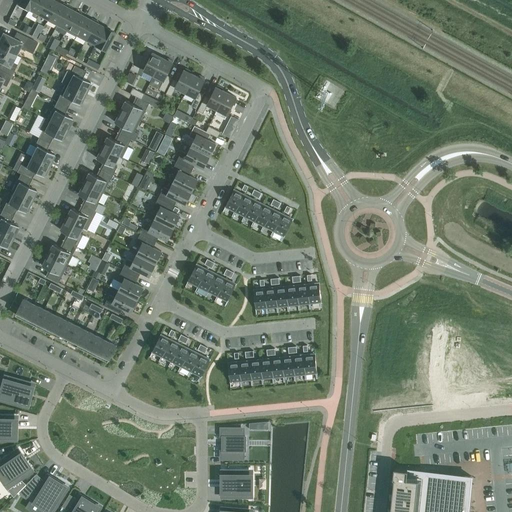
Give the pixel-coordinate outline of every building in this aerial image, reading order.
[(27,11),(33,0),(20,0),(17,6),(27,11)] [(36,18),(45,0),(33,0),(27,11),(28,11),(29,9),(33,11),(32,16),(36,18)] [(53,0),(45,0),(36,18),(38,14),(47,19),(57,2),(53,0)] [(57,2),(47,19),(57,24),(66,7),(57,2)] [(65,31),(76,12),(66,7),(57,24),(66,29),(65,31)] [(76,12),(65,31),(75,36),(85,17),(76,12)] [(85,17),(75,36),(75,37),(76,34),(85,39),(95,22),(85,17)] [(10,19),(7,24),(14,27),(15,23),(16,22),(10,19)] [(94,47),(104,27),(95,22),(85,39),(95,44),(94,46),(94,47)] [(104,27),(94,47),(104,52),(114,32),(104,27)] [(33,32),(31,36),(37,39),(40,33),(34,30),(33,32)] [(3,33),(0,37),(0,46),(15,54),(19,47),(32,53),(37,42),(16,32),(13,38),(3,33)] [(40,33),(37,39),(43,42),(46,36),(40,33)] [(57,45),(54,51),(65,56),(66,54),(68,50),(57,45)] [(11,62),(15,54),(0,46),(0,61),(1,62),(0,64),(0,69),(11,75),(17,64),(11,62)] [(70,47),(67,53),(72,55),(75,50),(70,47)] [(154,75),(162,58),(152,53),(152,54),(150,53),(147,59),(149,60),(144,70),(154,75)] [(162,58),(154,75),(163,80),(159,89),(164,92),(170,80),(165,77),(173,63),(172,63),(173,61),(167,58),(167,60),(162,58)] [(88,59),(86,63),(98,69),(100,65),(88,59)] [(74,65),(65,83),(84,93),(86,89),(88,90),(91,85),(89,84),(90,82),(90,83),(90,82),(82,78),(86,71),(74,65)] [(176,88),(185,92),(194,75),(190,73),(191,71),(185,68),(185,70),(184,70),(177,84),(172,82),(166,94),(171,96),(176,88)] [(6,86),(11,75),(0,69),(0,84),(1,83),(6,86)] [(129,72),(125,81),(132,84),(136,76),(129,72)] [(194,75),(185,92),(195,97),(191,106),(196,109),(202,97),(197,95),(204,80),(205,78),(199,75),(198,77),(194,75)] [(56,101),(68,107),(71,100),(79,104),(79,103),(80,102),(81,103),(84,98),(82,97),(84,93),(65,83),(65,84),(56,101)] [(34,84),(32,88),(39,92),(41,87),(34,84)] [(207,105),(217,109),(226,92),(222,90),(223,88),(217,85),(216,87),(208,101),(203,99),(197,110),(203,113),(207,105)] [(144,94),(133,88),(130,93),(138,97),(142,99),(144,94)] [(226,92),(217,109),(221,112),(220,117),(225,119),(232,104),(234,105),(237,100),(235,99),(236,97),(226,92)] [(125,100),(125,101),(124,104),(122,103),(119,110),(118,110),(140,121),(150,103),(142,99),(138,97),(134,104),(126,100),(125,100)] [(25,101),(22,106),(28,109),(31,104),(25,101)] [(45,118),(66,129),(68,126),(69,127),(73,120),(71,120),(72,118),(72,119),(72,118),(64,114),(68,107),(56,101),(53,108),(47,119),(45,118)] [(193,117),(177,109),(174,115),(190,123),(193,117)] [(11,110),(7,117),(14,121),(18,113),(11,110)] [(140,121),(118,110),(118,111),(115,117),(117,118),(115,121),(114,122),(123,126),(120,133),(131,139),(135,141),(138,133),(135,132),(140,121)] [(231,116),(228,122),(235,126),(238,119),(231,116)] [(38,137),(50,143),(53,136),(61,140),(61,139),(62,138),(63,139),(67,132),(65,131),(66,129),(45,118),(39,129),(42,131),(38,137)] [(171,136),(177,124),(171,121),(165,133),(171,136)] [(191,146),(209,156),(216,144),(207,139),(210,134),(206,132),(194,126),(191,132),(197,134),(191,146)] [(206,132),(210,134),(218,137),(221,132),(209,126),(206,132)] [(100,145),(100,146),(122,157),(131,139),(120,133),(116,140),(114,139),(108,136),(107,136),(106,140),(104,139),(101,146),(100,145)] [(163,140),(170,144),(173,138),(166,134),(163,140)] [(27,154),(48,165),(50,161),(52,162),(54,156),(53,156),(53,154),(54,154),(46,150),(50,143),(38,137),(35,145),(36,146),(31,156),(27,154)] [(122,157),(100,146),(100,147),(97,153),(99,154),(97,157),(96,158),(103,161),(105,162),(102,169),(113,175),(117,167),(114,166),(119,156),(122,157)] [(176,162),(190,168),(193,163),(203,168),(209,156),(191,146),(187,154),(182,151),(176,162)] [(147,148),(143,154),(152,159),(155,153),(147,148)] [(48,165),(27,154),(22,164),(20,164),(17,172),(20,173),(32,179),(35,172),(43,176),(43,175),(44,174),(45,175),(48,169),(46,168),(48,165)] [(173,182),(191,192),(198,180),(187,174),(190,168),(176,162),(171,172),(176,175),(173,182)] [(82,181),(82,182),(103,192),(108,182),(109,182),(113,175),(102,169),(98,176),(89,172),(87,176),(86,175),(82,182),(82,181)] [(28,186),(32,179),(20,173),(17,180),(16,180),(11,191),(30,201),(32,197),(34,198),(36,193),(35,192),(35,190),(36,190),(28,186)] [(98,203),(103,192),(82,182),(79,189),(80,190),(79,193),(78,193),(78,194),(87,198),(84,205),(96,211),(95,211),(99,203),(98,203)] [(141,182),(139,187),(146,190),(148,186),(141,182)] [(191,192),(173,182),(169,190),(164,187),(158,198),(172,204),(175,199),(185,204),(191,192)] [(130,184),(128,190),(134,193),(137,188),(130,184)] [(244,195),(234,190),(223,211),(223,212),(226,206),(235,211),(232,216),(233,216),(244,195)] [(30,201),(11,191),(13,193),(8,203),(6,202),(2,209),(13,215),(17,208),(25,212),(25,211),(26,210),(27,211),(30,206),(28,205),(30,201)] [(243,221),(253,200),(244,195),(233,216),(233,217),(236,211),(244,215),(242,221),(243,221)] [(172,204),(158,198),(153,208),(158,211),(155,218),(173,228),(179,216),(169,210),(172,204)] [(255,221),(263,205),(253,200),(243,221),(246,216),(254,220),(251,226),(252,226),(255,221)] [(71,208),(69,212),(68,211),(64,217),(64,218),(87,229),(96,211),(84,205),(80,212),(71,208)] [(265,226),(273,210),(263,205),(255,221),(252,226),(253,226),(255,221),(264,225),(261,231),(262,231),(265,226)] [(0,230),(12,237),(14,233),(16,234),(18,228),(17,227),(17,226),(18,226),(10,222),(13,215),(2,209),(0,213),(0,230)] [(274,231),(282,214),(273,210),(265,226),(262,231),(265,226),(273,230),(271,236),(272,236),(274,231)] [(282,241),(292,220),(282,214),(274,231),(272,236),(275,231),(283,235),(280,240),(282,241)] [(61,225),(62,226),(61,229),(60,229),(60,230),(69,234),(66,241),(77,247),(83,235),(80,233),(83,228),(87,230),(87,229),(64,218),(61,225)] [(140,234),(154,240),(157,235),(167,240),(173,228),(155,218),(151,226),(146,223),(140,234)] [(10,241),(12,237),(0,230),(0,244),(7,248),(7,247),(7,246),(9,247),(12,241),(10,241)] [(154,240),(140,234),(135,244),(140,247),(137,254),(155,264),(161,251),(151,246),(154,240)] [(46,254),(68,265),(77,247),(66,241),(62,248),(53,243),(53,244),(51,247),(50,247),(46,253),(46,254)] [(68,265),(46,254),(43,261),(44,262),(43,265),(42,265),(51,270),(47,277),(59,283),(62,276),(68,265)] [(155,264),(137,254),(133,262),(127,259),(122,270),(136,276),(139,271),(149,276),(155,264)] [(102,260),(97,271),(101,273),(106,262),(102,260)] [(96,273),(98,265),(91,263),(89,271),(96,273)] [(206,270),(196,265),(185,286),(187,287),(189,281),(198,285),(195,291),(196,291),(198,286),(206,270)] [(136,276),(122,270),(117,280),(122,283),(119,290),(137,300),(143,287),(133,282),(136,276)] [(208,291),(216,274),(206,270),(198,286),(196,291),(205,296),(208,291)] [(218,295),(226,279),(216,274),(208,291),(205,296),(206,296),(209,291),(217,295),(215,301),(218,295)] [(93,277),(87,288),(94,292),(99,281),(93,277)] [(225,306),(236,284),(226,279),(218,295),(215,301),(216,301),(219,296),(227,300),(225,306)] [(322,307),(319,283),(308,285),(310,303),(310,309),(311,308),(310,302),(320,302),(320,308),(322,307)] [(310,303),(308,285),(297,286),(299,304),(300,310),(300,304),(309,303),(310,309),(310,303)] [(299,304),(297,286),(286,287),(288,305),(289,311),(289,305),(298,304),(299,310),(300,310),(299,304)] [(288,305),(286,287),(276,288),(278,306),(278,312),(278,306),(287,305),(288,311),(289,311),(288,305)] [(278,306),(276,288),(265,289),(267,307),(267,313),(268,313),(267,307),(276,306),(277,312),(278,312),(278,306)] [(267,307),(265,289),(254,290),(256,314),(257,314),(256,308),(266,307),(266,313),(267,313),(267,307)] [(137,300),(119,290),(115,298),(109,295),(104,305),(118,312),(120,306),(131,312),(137,300)] [(404,374),(404,376),(420,378),(420,383),(428,383),(429,378),(428,378),(425,378),(431,324),(511,350),(511,328),(421,299),(412,296),(412,300),(411,311),(411,315),(410,315),(410,318),(410,323),(408,333),(409,333),(408,337),(407,348),(407,352),(405,363),(406,363),(405,367),(405,369),(404,374)] [(34,304),(24,299),(16,315),(26,320),(34,304)] [(44,309),(34,304),(26,320),(36,325),(44,309)] [(55,314),(44,309),(36,325),(47,330),(55,314)] [(65,320),(55,314),(47,330),(57,335),(65,320)] [(67,341),(75,325),(65,320),(57,335),(67,341)] [(85,330),(75,325),(67,341),(77,346),(85,330)] [(96,335),(85,330),(77,346),(88,351),(96,335)] [(106,340),(96,335),(88,351),(98,356),(106,340)] [(163,356),(171,340),(160,335),(150,357),(153,351),(161,356),(159,361),(160,362),(163,356)] [(106,340),(98,356),(108,361),(116,345),(106,340)] [(172,361),(180,345),(171,340),(163,356),(160,362),(163,356),(171,361),(168,366),(169,367),(172,361)] [(182,366),(190,350),(180,345),(172,361),(169,367),(170,367),(172,361),(181,366),(178,371),(179,371),(182,366)] [(191,371),(200,355),(190,350),(182,366),(179,371),(180,372),(182,366),(191,370),(188,376),(189,376),(191,371)] [(316,378),(318,378),(315,354),(304,355),(306,373),(306,379),(307,379),(306,373),(316,372),(316,378)] [(191,371),(189,376),(192,371),(200,375),(198,381),(199,381),(210,360),(200,355),(191,371)] [(306,373),(304,355),(293,357),(295,374),(296,380),(296,374),(305,373),(305,379),(306,379),(306,373)] [(295,374),(293,357),(282,358),(284,376),(285,382),(285,376),(294,375),(295,381),(296,380),(295,374)] [(284,376),(282,358),(272,359),(273,377),(274,383),(275,383),(274,377),(283,376),(284,382),(285,382),(284,376)] [(273,377),(272,359),(261,360),(263,378),(263,384),(264,384),(263,378),(272,377),(273,383),(274,383),(273,377)] [(263,378),(261,360),(250,361),(252,379),(253,385),(252,379),(262,378),(262,384),(263,384),(263,378)] [(252,379),(250,361),(239,362),(241,380),(242,386),(242,380),(251,379),(252,385),(253,385),(252,379)] [(239,362),(228,363),(231,387),(230,381),(240,380),(241,386),(242,386),(241,380),(239,362)] [(33,385),(6,378),(1,398),(28,405),(33,385)] [(19,418),(0,416),(0,440),(18,441),(19,418)] [(222,450),(222,458),(242,458),(243,450),(240,450),(240,437),(243,437),(243,429),(222,429),(222,437),(223,437),(223,450),(222,450)] [(19,450),(0,462),(0,472),(9,485),(32,470),(19,450)] [(467,511),(471,476),(416,471),(416,470),(408,469),(394,468),(393,479),(394,479),(394,483),(390,511),(467,511)] [(222,472),(222,495),(250,495),(250,472),(222,472)] [(66,487),(49,476),(34,500),(52,511),(66,487)] [(10,492),(14,497),(25,485),(21,481),(10,492)] [(68,509),(72,503),(75,498),(70,495),(63,506),(68,509)] [(95,511),(99,507),(81,496),(71,511),(95,511)]
